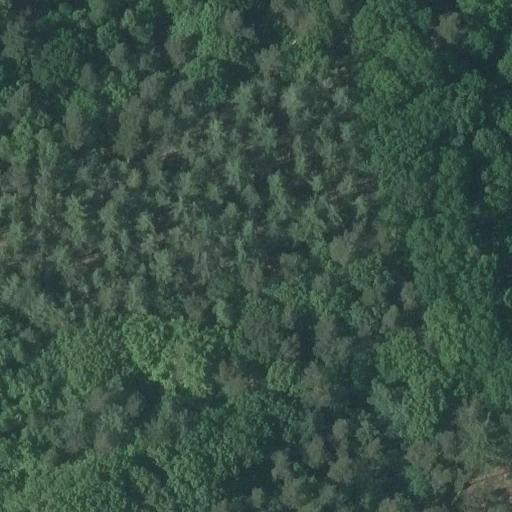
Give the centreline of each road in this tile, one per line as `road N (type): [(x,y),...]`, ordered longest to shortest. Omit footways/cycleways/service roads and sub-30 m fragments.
road 1 (track): [(107,385),(188,420),(248,427),(441,422),(511,447)]
road 2 (track): [(0,107),(296,0)]
road 3 (track): [(0,321),(107,385),(17,511)]
